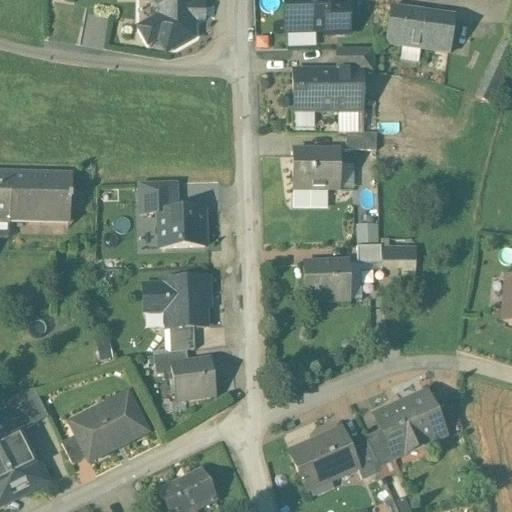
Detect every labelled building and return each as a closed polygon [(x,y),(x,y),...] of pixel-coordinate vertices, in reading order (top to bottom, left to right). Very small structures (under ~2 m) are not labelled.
[(192,0),(146,0),(160,8),(159,19),(139,30),(147,46),(158,40),(165,54),(192,38),(193,22),(197,22),(198,5),(193,5),(192,0)] [(325,0),(283,0),(285,33),(324,32),(326,32),(326,11),(325,0)] [(348,10),(326,11),(326,32),(324,32),(324,37),(349,37),(348,10)] [(455,20),(390,11),(385,46),(450,56),(455,20)] [(511,76),(511,44),(502,40),(479,96),(500,104),(511,76)] [(343,66),(343,75),(360,75),(360,77),(374,76),(373,53),(337,53),(337,67),(343,66)] [(360,77),(360,75),(343,75),(292,75),(292,114),(293,114),(294,114),(294,110),(310,110),(310,114),(314,114),(360,114),(360,77)] [(294,110),(294,114),(293,114),(293,131),(314,131),(314,114),(310,114),(310,110),(294,110)] [(346,138),(346,153),(376,154),(376,138),(346,138)] [(339,154),(292,153),(292,192),(293,192),(327,192),(339,193),(339,154)] [(0,220),(9,221),(10,174),(0,174),(0,220)] [(10,174),(9,221),(8,226),(68,227),(69,204),(70,204),(72,175),(10,174)] [(140,217),(158,216),(158,215),(176,214),(175,184),(139,186),(140,217)] [(327,192),(293,192),(293,209),(327,209),(327,192)] [(176,214),(158,215),(158,216),(159,251),(205,249),(204,213),(176,214)] [(357,250),(357,266),(381,265),(381,249),(357,250)] [(348,265),(303,266),(304,305),(349,303),(348,266),(348,265)] [(348,266),(349,303),(361,303),(361,275),(381,273),(381,265),(357,266),(348,266)] [(206,281),(166,282),(166,288),(143,289),(144,312),(167,311),(168,331),(204,329),(203,302),(207,302),(206,281)] [(511,281),(508,281),(501,323),(511,324),(511,281)] [(211,361),(169,368),(176,407),(218,400),(211,361)] [(423,445),(424,447),(444,439),(425,396),(405,404),(407,408),(378,421),(376,417),(374,418),(381,432),(393,461),(395,461),(393,458),(423,445)] [(127,397),(78,422),(86,438),(77,443),(88,464),(125,446),(127,445),(146,435),(127,397)] [(405,404),(376,417),(378,421),(407,408),(405,404)] [(47,485),(21,433),(20,433),(12,417),(0,423),(0,502),(18,493),(20,498),(47,485)] [(381,432),(365,439),(376,463),(379,471),(396,463),(395,461),(393,461),(381,432)] [(340,436),(313,448),(312,445),(289,455),(306,493),(307,493),(306,489),(329,479),(331,482),(357,471),(347,447),(340,433),(339,433),(340,436)] [(339,433),(312,445),(313,448),(340,436),(339,433)] [(357,471),(376,463),(365,439),(347,447),(357,471)] [(393,458),(395,461),(424,447),(423,445),(393,458)] [(200,474),(158,494),(167,511),(192,511),(214,501),(200,474)] [(306,489),(307,493),(331,482),(329,479),(306,489)]
